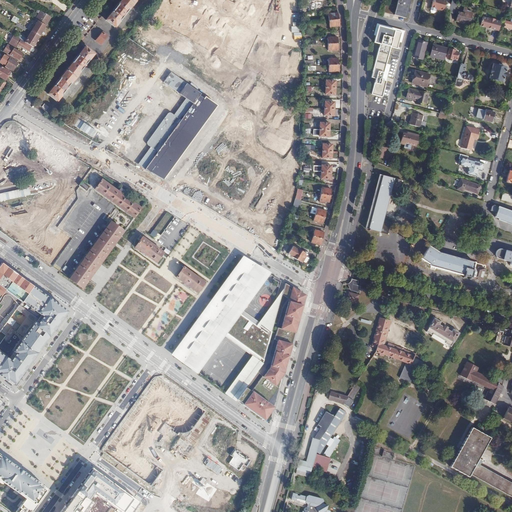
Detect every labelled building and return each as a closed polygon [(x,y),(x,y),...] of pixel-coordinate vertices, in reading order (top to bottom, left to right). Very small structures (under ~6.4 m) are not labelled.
[(115,28),(136,0),(121,0),(106,20),(115,28)] [(386,3),(383,12),(405,18),(409,0),(397,0),(396,6),(386,3)] [(445,12),(448,1),(442,0),(433,0),(431,12),(431,14),(435,15),(437,14),(437,10),(445,12)] [(457,0),(451,0),(448,12),(454,13),(457,0)] [(46,26),(51,17),(40,11),(35,20),(38,21),(46,26)] [(328,12),(328,27),(339,26),(338,12),(328,12)] [(462,14),(457,13),(455,21),(468,25),(471,14),(463,12),(462,14)] [(480,26),(499,30),(501,20),(482,15),(480,26)] [(511,18),(511,19),(509,22),(504,21),(503,25),(502,26),(504,28),(505,27),(511,28),(511,18)] [(39,37),(46,26),(38,21),(31,32),(39,37)] [(25,31),(27,29),(17,23),(17,24),(16,25),(25,31)] [(401,33),(378,27),(374,43),(380,45),(371,78),(375,79),(371,95),(381,97),(385,82),(383,81),(384,77),(382,77),(389,51),(391,52),(391,48),(397,49),(401,33)] [(491,28),(488,39),(494,41),(498,30),(491,28)] [(33,47),(39,37),(31,32),(26,40),(22,37),(21,40),(31,46),(33,47)] [(100,46),(107,37),(102,32),(95,41),(100,46)] [(31,46),(21,40),(16,37),(15,40),(19,42),(18,45),(28,51),(31,46)] [(427,44),(417,41),(413,57),(422,60),(427,44)] [(446,50),(446,49),(432,45),(429,57),(443,60),(444,57),(446,50)] [(47,95),(56,102),(94,54),(85,47),(47,95)] [(22,54),(14,49),(11,53),(16,56),(15,58),(18,60),(22,54)] [(448,50),(446,50),(444,57),(451,60),(452,59),(456,60),(458,53),(454,52),(454,51),(448,50)] [(8,62),(5,66),(13,71),(18,63),(11,59),(9,62),(8,62)] [(464,66),(459,64),(456,77),(456,79),(454,85),(458,86),(460,78),(469,81),(470,79),(473,80),(474,77),(471,76),(464,74),(462,72),(464,66)] [(505,69),(492,65),(489,78),(489,79),(489,81),(500,84),(501,82),(502,82),(505,69)] [(10,73),(1,67),(0,68),(0,77),(5,80),(10,73)] [(216,105),(205,97),(204,99),(200,95),(201,93),(171,72),(163,82),(185,98),(174,114),(170,113),(168,113),(147,142),(147,145),(150,147),(137,165),(163,180),(216,105)] [(429,76),(414,72),(411,84),(425,88),(429,76)] [(429,91),(400,84),(399,87),(408,90),(406,99),(416,102),(415,104),(425,107),(429,91)] [(494,113),(484,111),(482,120),(493,123),(495,117),(493,116),(494,113)] [(412,113),(409,125),(419,128),(420,122),(422,122),(424,116),(412,113)] [(72,127),(100,144),(105,135),(78,118),(72,127)] [(479,130),(466,127),(460,148),(470,151),(473,140),(476,140),(479,130)] [(403,134),(400,144),(404,146),(405,144),(415,147),(418,136),(408,133),(407,135),(403,134)] [(0,224),(10,211),(0,204),(0,176),(21,148),(5,137),(0,143),(0,224)] [(66,155),(48,143),(37,160),(48,168),(43,175),(38,181),(34,186),(30,190),(38,196),(46,202),(75,162),(70,158),(66,155)] [(468,156),(460,154),(459,159),(460,159),(459,165),(468,168),(466,174),(475,177),(477,170),(481,171),(483,164),(467,160),(468,156)] [(400,181),(378,176),(364,229),(386,234),(389,224),(382,223),(385,214),(387,207),(388,203),(390,194),(391,191),(397,193),(400,181)] [(88,181),(84,178),(80,183),(84,186),(85,185),(86,186),(88,183),(87,182),(88,181)] [(138,208),(98,180),(91,189),(131,218),(138,208)] [(479,187),(465,181),(462,188),(476,194),(479,187)] [(61,182),(35,218),(49,228),(75,192),(61,182)] [(321,188),(320,194),(330,196),(331,189),(321,188)] [(511,195),(502,193),(500,200),(511,203),(511,195)] [(330,196),(320,194),(319,200),(329,202),(330,196)] [(511,211),(491,204),(489,206),(488,210),(493,212),(492,216),(496,217),(496,219),(511,224),(511,252),(497,247),(496,248),(495,248),(493,248),(492,249),(491,251),(491,253),(491,254),(492,256),(494,257),(506,261),(506,262),(511,264),(511,211)] [(38,213),(31,208),(20,224),(27,229),(38,213)] [(317,209),(315,215),(324,218),(326,212),(317,209)] [(324,218),(315,215),(313,221),(323,224),(324,218)] [(123,233),(110,223),(70,279),(83,289),(123,233)] [(314,230),(313,236),(322,239),(324,233),(314,230)] [(61,231),(44,260),(54,266),(71,236),(61,231)] [(162,251),(140,235),(137,239),(139,241),(136,246),(156,260),(162,251)] [(322,239),(313,236),(311,242),(320,245),(322,239)] [(436,251),(427,245),(419,257),(427,263),(427,264),(428,264),(427,266),(431,267),(431,265),(459,273),(459,274),(460,274),(460,276),(462,277),(463,274),(467,276),(466,278),(468,278),(469,277),(470,277),(470,276),(478,279),(482,264),(470,261),(436,251)] [(291,256),(296,259),(301,251),(296,248),(291,256)] [(301,251),(296,259),(302,263),(302,262),(305,257),(307,255),(301,251)] [(264,270),(243,258),(209,306),(213,309),(207,317),(202,314),(176,350),(184,355),(180,361),(192,369),(221,329),(223,330),(222,331),(260,358),(231,398),(235,401),(262,365),(270,335),(266,332),(268,330),(260,324),(257,327),(237,312),(234,316),(232,314),(248,292),(246,290),(248,288),(250,290),(264,270)] [(22,301),(33,286),(16,274),(0,262),(0,296),(5,289),(22,301)] [(204,282),(183,267),(177,275),(197,290),(204,282)] [(277,278),(274,276),(272,279),(278,282),(277,287),(279,287),(281,280),(277,278)] [(350,281),(348,283),(353,292),(358,294),(359,287),(356,287),(357,282),(350,281)] [(305,295),(285,283),(282,295),(290,299),(282,329),(277,327),(274,339),(277,340),(273,357),(271,363),(270,367),(267,371),(263,377),(263,376),(251,392),(242,404),(264,420),(274,407),(268,403),(279,388),(275,385),(283,374),(305,295)] [(472,287),(461,284),(459,291),(471,294),(472,287)] [(39,317),(27,332),(44,344),(68,311),(33,286),(22,301),(21,303),(39,317)] [(358,296),(348,294),(345,303),(355,306),(358,296)] [(209,306),(202,314),(207,317),(213,309),(209,306)] [(388,320),(377,317),(370,346),(375,347),(374,351),(403,361),(409,363),(413,355),(415,352),(399,347),(387,343),(386,346),(382,344),(388,320)] [(433,317),(424,330),(430,334),(432,332),(444,339),(443,341),(446,343),(449,345),(457,331),(451,327),(450,330),(446,328),(446,327),(447,326),(444,324),(442,324),(441,325),(437,322),(439,320),(433,317)] [(511,343),(511,328),(496,324),(493,338),(501,340),(501,341),(511,344),(511,343)] [(25,335),(42,347),(44,344),(27,332),(25,335)] [(42,347),(25,335),(14,350),(17,352),(12,359),(2,352),(0,350),(0,376),(14,386),(42,347)] [(409,363),(403,361),(396,374),(408,379),(419,357),(413,355),(409,363)] [(469,377),(470,376),(487,386),(481,396),(490,402),(500,386),(503,372),(494,369),(491,379),(475,369),(478,365),(467,358),(459,371),(469,377)] [(194,428),(206,411),(158,377),(127,414),(146,427),(148,428),(151,421),(162,404),(194,428)] [(346,396),(330,391),(327,398),(348,406),(360,385),(354,382),(346,396)] [(242,404),(251,392),(246,387),(237,399),(242,404)] [(344,411),(338,406),(333,415),(325,410),(316,423),(320,426),(313,438),(312,437),(307,456),(297,454),(295,459),(298,460),(294,473),(307,477),(314,452),(318,453),(344,411)] [(511,411),(504,406),(499,414),(511,422),(511,411)] [(127,414),(125,417),(144,431),(146,427),(127,414)] [(144,431),(125,417),(104,451),(151,486),(163,470),(132,448),(145,431),(144,431)] [(471,475),(476,464),(491,438),(473,428),(451,467),(469,477),(471,475)] [(251,460),(234,448),(230,455),(233,457),(229,463),(240,470),(244,464),(247,466),(251,460)] [(0,480),(8,485),(20,469),(0,454),(0,480)] [(312,468),(326,472),(330,457),(316,454),(312,468)] [(511,483),(476,464),(471,475),(511,497),(511,483)] [(94,493),(120,511),(132,511),(139,502),(92,468),(59,511),(88,511),(95,503),(90,499),(94,493)] [(8,485),(11,488),(23,471),(20,469),(8,485)] [(31,511),(48,490),(23,471),(11,488),(21,494),(26,498),(15,511),(31,511)] [(328,511),(328,510),(325,510),(327,505),(322,504),(323,501),(321,499),(307,496),(305,497),(304,501),(306,504),(305,508),(304,508),(303,508),(303,509),(303,510),(303,511),(302,511),(301,511),(328,511)]
